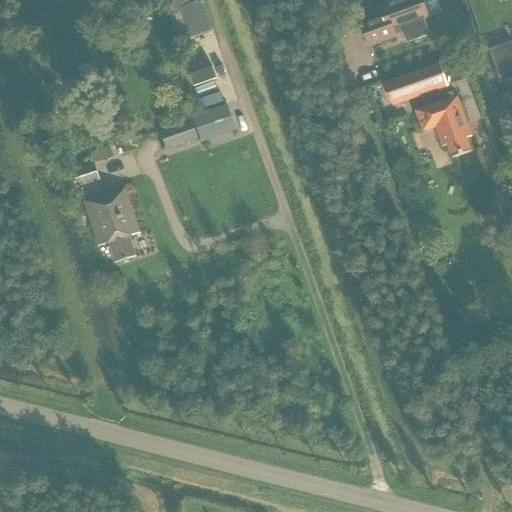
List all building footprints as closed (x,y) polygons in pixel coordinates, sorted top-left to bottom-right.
[(423,19),(428,17),(421,0),(398,0),(381,7),(385,18),(362,26),(369,44),(395,35),(393,30),(401,27),(405,38),(410,40),(424,35),(427,30),(423,19)] [(169,15),(180,45),(212,34),(201,4),(169,15)] [(511,43),(511,41),(487,49),(499,82),(511,76),(511,43)] [(394,106),(446,88),(439,67),(386,85),(394,106)] [(211,68),(188,76),(192,87),(215,79),(211,68)] [(463,129),(468,127),(457,97),(416,111),(423,131),(435,127),(442,147),(447,145),(452,158),(471,152),(463,129)] [(202,144),(236,131),(226,104),(192,117),(202,144)] [(166,149),(197,138),(192,122),(161,133),(166,149)] [(102,186),(100,179),(94,164),(71,172),(79,193),(102,186)] [(129,236),(139,233),(125,188),(84,201),(99,246),(109,242),(115,262),(135,256),(129,236)]
